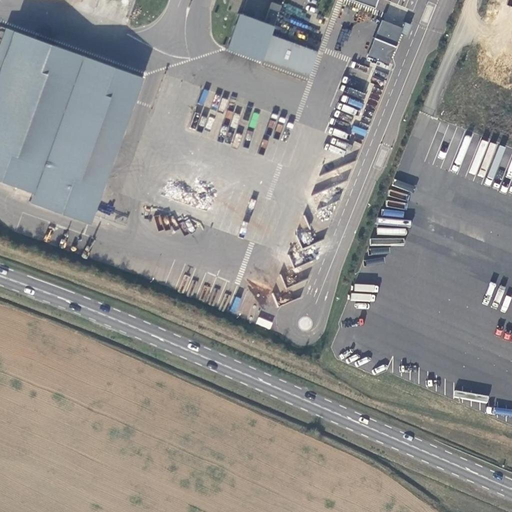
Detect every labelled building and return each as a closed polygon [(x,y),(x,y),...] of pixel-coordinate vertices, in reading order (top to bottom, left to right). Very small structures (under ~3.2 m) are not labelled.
[(272,3),(265,22),(273,25),(280,6),(272,3)] [(273,26),(238,14),(225,49),(260,61),(261,59),(270,35),(273,26)] [(402,28),(381,20),(367,54),(388,62),(399,34),(402,28)] [(411,24),(404,22),(402,28),(399,34),(406,36),(411,24)] [(0,181),(93,215),(142,77),(6,29),(0,46),(0,181)] [(318,52),(270,35),(261,59),(309,76),(318,52)]
